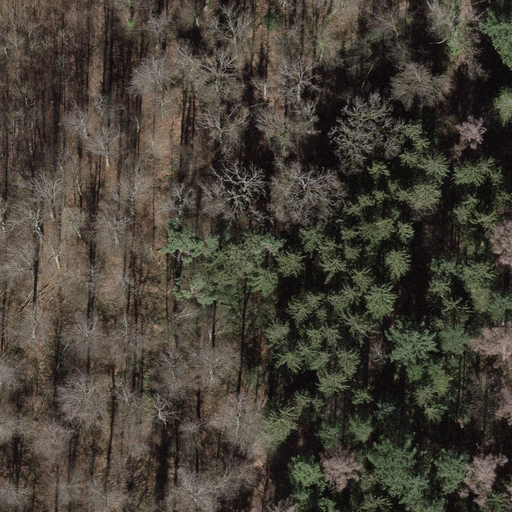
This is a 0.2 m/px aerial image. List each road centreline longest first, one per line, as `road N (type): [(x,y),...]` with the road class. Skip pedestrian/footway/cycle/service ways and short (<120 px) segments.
road 1 (track): [(260,511),(343,407),(428,237),(471,99),(475,65),(461,0)]
road 2 (track): [(37,511),(0,280)]
